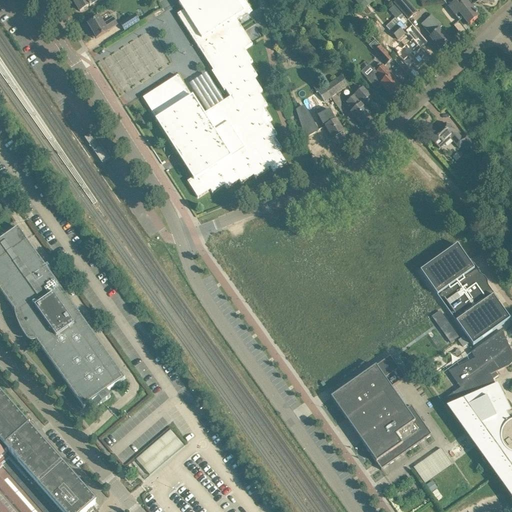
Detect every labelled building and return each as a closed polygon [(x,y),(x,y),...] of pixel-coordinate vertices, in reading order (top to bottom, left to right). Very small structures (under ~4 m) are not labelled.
[(72,0),(80,12),(89,6),(90,7),(91,6),(91,5),(98,1),(97,0),(72,0)] [(178,76),(143,98),(157,120),(155,121),(193,179),(187,182),(198,198),(210,190),(212,193),(225,185),(227,189),(239,181),(241,184),(254,176),(256,179),(269,170),(268,169),(270,167),(273,172),(286,163),(278,151),(281,149),(274,137),(277,135),(269,122),(272,120),(264,108),(267,106),(259,93),(262,91),(254,79),(257,77),(249,64),(252,62),(244,50),(252,45),(237,21),(252,12),(244,0),(184,0),(179,3),(184,11),(178,15),(213,71),(212,72),(224,92),(226,90),(230,98),(225,101),(208,112),(203,115),(200,111),(178,76)] [(404,0),(398,0),(395,3),(409,19),(416,13),(404,0)] [(477,15),(467,2),(469,1),(468,0),(443,0),(443,1),(455,17),(459,13),(468,25),(478,17),(476,15),(477,15)] [(395,5),(389,10),(396,18),(397,19),(403,14),(395,5)] [(135,15),(120,24),(124,31),(139,22),(135,15)] [(450,40),(439,29),(442,27),(431,16),(421,25),(431,36),(429,38),(440,49),(450,40)] [(88,25),(96,39),(108,32),(108,31),(117,25),(114,19),(104,25),(99,18),(88,25)] [(409,22),(391,33),(398,41),(414,27),(409,22)] [(394,48),(393,50),(398,56),(410,71),(414,67),(419,74),(432,63),(423,52),(429,46),(414,28),(406,35),(413,43),(407,49),(402,43),(400,43),(398,43),(395,46),(394,48)] [(374,52),(386,65),(392,60),(380,47),(374,52)] [(380,63),(365,78),(376,89),(381,85),(391,95),(400,87),(395,81),(396,80),(391,74),(390,74),(380,63)] [(190,85),(208,112),(225,101),(208,74),(190,85)] [(341,77),(324,88),(332,98),(348,87),(341,77)] [(355,94),(346,102),(353,110),(351,113),(361,124),(370,115),(361,105),(370,96),(362,88),(361,88),(360,87),(354,92),(355,94)] [(332,98),(324,88),(318,92),(324,103),(332,98)] [(304,106),(296,111),(305,139),(318,131),(304,106)] [(326,128),(333,139),(344,133),(331,110),(318,117),(325,129),(326,128)] [(427,136),(434,143),(439,149),(451,139),(459,149),(464,146),(466,151),(474,147),(467,135),(461,138),(450,125),(443,125),(437,130),(435,128),(427,136)] [(92,133),(85,138),(102,164),(110,159),(92,133)] [(477,177),(479,182),(484,179),(480,171),(475,174),(477,177)] [(107,391),(125,378),(18,228),(16,229),(17,230),(0,242),(0,290),(15,312),(15,313),(16,314),(22,327),(25,329),(28,330),(35,330),(36,337),(29,341),(30,342),(34,339),(84,408),(94,400),(98,405),(96,406),(96,407),(109,398),(110,396),(109,394),(107,391)] [(457,246),(420,272),(473,346),(510,320),(498,303),(499,302),(471,262),(470,263),(457,246)] [(444,319),(440,312),(432,318),(436,324),(444,319)] [(446,337),(447,339),(448,341),(450,343),(458,338),(453,331),(445,337),(446,337)] [(474,351),(471,353),(475,359),(470,362),(469,361),(458,366),(459,368),(449,372),(461,389),(442,402),(449,412),(451,411),(511,497),(511,421),(511,422),(510,419),(511,418),(510,414),(508,415),(507,413),(510,411),(498,385),(496,386),(493,380),(498,376),(496,373),(508,367),(511,364),(511,362),(511,352),(502,332),(474,351)] [(463,337),(458,341),(463,348),(468,344),(463,337)] [(390,357),(331,398),(346,420),(364,439),(361,442),(376,463),(380,468),(381,470),(383,469),(405,454),(420,444),(425,440),(431,435),(411,406),(409,408),(402,412),(387,391),(394,386),(405,378),(390,357)] [(0,511),(86,511),(96,504),(0,394),(0,511)]
